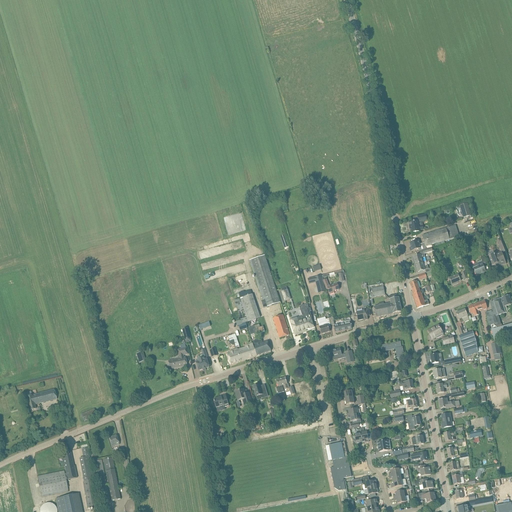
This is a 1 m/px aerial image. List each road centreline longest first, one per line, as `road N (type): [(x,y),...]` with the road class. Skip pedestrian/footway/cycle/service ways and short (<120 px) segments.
road 1 (tertiary): [(0,465),(177,390),(311,347)]
road 2 (tertiary): [(411,317),(383,150),(345,0)]
road 3 (tertiary): [(448,506),(411,317)]
road 4 (residential): [(390,511),(380,476),(366,454),(350,449),(335,396),(322,393)]
